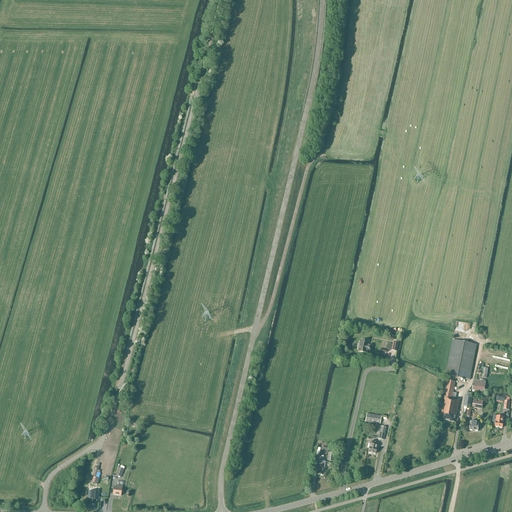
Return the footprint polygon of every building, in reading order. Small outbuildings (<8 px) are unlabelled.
[(368,342),(360,340),(359,344),(358,344),(357,348),(358,348),(357,352),(366,354),(366,352),(371,353),(373,346),(368,345),(368,342)] [(453,340),(446,375),(470,380),(477,345),(453,340)] [(474,380),(472,390),(484,392),(486,381),(474,380)] [(448,381),(440,420),(455,422),(456,416),(458,417),(458,414),(457,414),(459,400),(455,399),(456,394),(453,393),(455,382),(448,381)] [(464,406),(471,407),(472,397),(472,393),(466,392),(466,396),(465,396),(464,406)] [(497,396),(497,400),(505,401),(504,409),(509,409),(510,398),(497,396)] [(381,417),(366,414),(365,422),(380,425),(381,417)] [(495,427),(502,428),(504,417),(497,416),(495,427)] [(470,422),(469,430),(478,431),(479,423),(476,422),(476,420),(473,420),(473,422),(470,422)] [(368,453),(375,454),(377,446),(374,445),(374,442),(370,442),(368,453)] [(85,502),(85,509),(95,510),(96,498),(99,498),(99,491),(101,491),(101,484),(95,483),(93,490),(89,488),(85,502)] [(116,488),(114,488),(113,495),(121,496),(122,486),(116,486),(116,488)]
